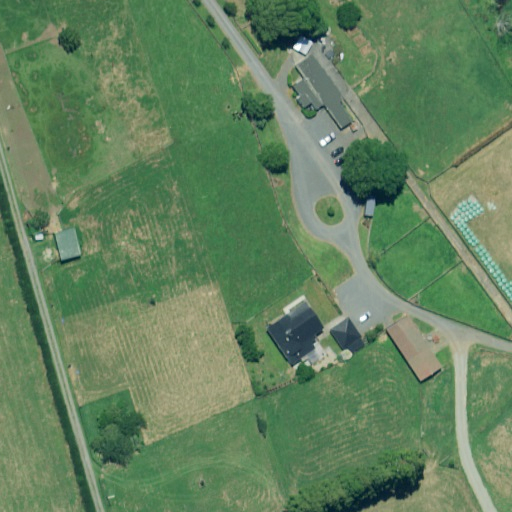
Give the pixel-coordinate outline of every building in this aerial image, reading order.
[(356,118),(313,54),(296,66),(305,79),(291,88),(304,108),(312,102),(316,109),(324,104),(341,128),(356,118)] [(82,255),(75,229),(55,234),(62,260),(82,255)] [(325,331),(306,302),(267,328),(291,365),(316,348),(311,341),(325,331)] [(443,367),(409,316),(387,330),(421,382),(443,367)] [(363,336),(349,317),(330,330),(344,349),(363,336)]
